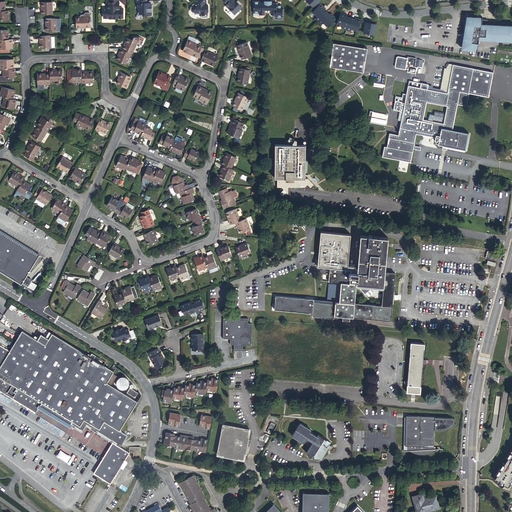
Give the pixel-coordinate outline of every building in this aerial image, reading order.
[(119,0),(106,0),(107,9),(103,9),(103,18),(109,18),(118,18),(124,18),(124,9),(120,9),(120,2),(119,2),(119,0)] [(147,3),(147,0),(137,0),(137,2),(138,3),(139,3),(139,9),(140,9),(140,14),(144,14),(144,15),(152,15),(152,5),(150,3),(147,3)] [(207,4),(206,0),(195,0),(196,7),(192,7),(191,8),(191,10),(191,11),(192,12),(196,12),(196,14),(202,14),(202,17),(203,17),(204,17),(205,17),(206,17),(207,17),(208,17),(208,12),(209,12),(209,5),(207,4)] [(222,0),(223,0),(227,5),(226,6),(236,15),(242,9),(240,7),(241,6),(243,5),(239,1),(237,3),(234,0),(222,0)] [(283,10),(283,8),(283,7),(281,5),(277,5),(277,3),(273,2),(273,0),(263,0),(263,2),(260,2),(260,1),(260,0),(258,0),(254,0),(253,12),(259,12),(259,13),(265,13),(265,12),(271,12),(271,14),(276,14),(276,17),(282,17),(282,14),(283,14),(283,13),(283,11),(283,10)] [(41,15),(52,15),(51,3),(41,3),(41,15)] [(319,21),(328,12),(325,9),(326,9),(324,7),(325,6),(322,4),(313,12),(318,17),(317,18),(319,21)] [(6,12),(0,12),(0,21),(10,22),(9,12),(6,12)] [(331,15),(328,12),(319,21),(322,24),(324,22),(329,27),(337,18),(334,15),(333,16),(331,14),(331,15)] [(346,14),(342,13),(338,24),(344,26),(344,28),(347,30),(351,18),(347,16),(348,16),(345,15),(346,14)] [(80,18),(75,18),(76,28),(90,28),(90,15),(88,14),(85,14),(84,15),(84,16),(81,16),(80,17),(80,18)] [(482,16),(467,16),(464,39),(479,41),(479,36),(481,36),(481,37),(511,39),(511,24),(481,22),(482,16)] [(355,19),(351,18),(347,30),(351,31),(352,29),(359,31),(362,20),(358,18),(358,20),(355,19)] [(54,22),(54,19),(45,19),(46,32),(58,31),(58,22),(54,22)] [(375,34),(378,23),(374,22),(373,23),(371,22),(371,21),(367,20),(365,32),(369,33),(369,32),(371,33),(375,34)] [(0,40),(1,41),(9,40),(9,31),(0,31),(0,40)] [(50,36),(39,37),(40,50),(50,49),(50,41),(50,38),(50,36)] [(131,53),(132,53),(136,43),(136,42),(131,40),(127,39),(122,49),(131,53)] [(245,39),(235,43),(241,57),(251,53),(245,39)] [(478,47),(479,41),(464,39),(463,45),(463,47),(478,49),(478,47)] [(9,40),(1,41),(1,50),(13,49),(13,40),(9,40)] [(196,44),(186,40),(181,52),(197,58),(198,55),(200,56),(203,48),(196,44)] [(366,46),(333,41),(329,65),(363,70),(366,46)] [(219,53),(206,48),(202,59),(214,65),(219,53)] [(125,65),(131,53),(122,49),(121,49),(115,61),(125,65)] [(405,68),(407,57),(397,55),(396,56),(394,65),(395,66),(405,68)] [(4,69),(4,70),(14,69),(14,61),(3,61),(3,69),(4,69)] [(395,135),(395,134),(388,132),(386,146),(383,146),(381,156),(410,161),(412,148),(413,148),(413,146),(414,145),(413,145),(415,133),(434,136),(433,139),(436,140),(436,138),(437,138),(436,143),(441,144),(441,145),(445,145),(445,144),(463,147),(466,131),(450,128),(455,102),(461,103),(464,99),(466,94),(466,91),(487,95),(491,70),(451,63),(445,92),(426,88),(426,84),(427,83),(419,82),(418,87),(406,85),(403,103),(400,121),(397,134),(397,135),(395,135)] [(445,92),(451,63),(447,63),(445,65),(441,85),(428,83),(428,84),(426,84),(426,88),(445,92)] [(252,70),(241,68),(239,81),(249,83),(252,70)] [(14,69),(4,70),(5,79),(16,78),(15,69),(14,69)] [(82,74),(82,70),(72,70),(73,82),(82,82),(82,74)] [(63,72),(50,72),(50,75),(50,82),(63,82),(63,72)] [(167,76),(158,72),(154,81),(163,85),(164,83),(167,85),(171,76),(167,75),(167,76)] [(82,82),(82,84),(94,84),(94,73),(83,73),(82,74),(82,82)] [(130,77),(121,73),(116,85),(125,89),(130,77)] [(189,79),(177,74),(173,82),(177,84),(177,85),(185,89),(189,79)] [(38,86),(50,86),(50,82),(50,75),(37,76),(38,86)] [(213,92),(199,86),(194,95),(200,97),(199,98),(209,102),(213,92)] [(5,88),(2,97),(5,98),(14,100),(16,91),(5,88)] [(249,98),(240,94),(234,107),(243,112),(249,98)] [(14,110),(17,101),(14,100),(5,98),(2,107),(14,110)] [(0,129),(3,130),(4,131),(6,124),(7,125),(8,124),(9,124),(11,119),(0,114),(0,129)] [(38,126),(47,132),(54,120),(46,116),(45,119),(42,117),(37,126),(38,126)] [(94,121),(81,116),(77,125),(90,131),(94,121)] [(244,122),(235,119),(230,135),(241,138),(244,129),(242,129),(244,122)] [(110,125),(99,120),(95,129),(107,134),(110,125)] [(142,133),(145,126),(146,124),(138,120),(137,122),(134,121),(131,128),(142,133)] [(41,143),(47,132),(38,126),(32,137),(41,143)] [(142,133),(141,134),(152,140),(155,132),(151,130),(152,129),(145,126),(142,133)] [(175,139),(176,137),(168,134),(167,135),(164,134),(160,141),(171,146),(175,139)] [(171,146),(171,148),(182,153),(185,144),(182,143),(182,142),(175,139),(171,146)] [(33,158),(40,147),(31,142),(24,153),(33,158)] [(275,142),(275,174),(274,174),(274,187),(280,187),(283,190),(284,184),(295,184),(298,182),(301,185),(304,182),(307,185),(310,182),(305,177),(304,143),(275,142)] [(188,146),(185,154),(196,159),(200,150),(193,146),(192,148),(188,146)] [(227,153),(221,165),(224,166),(232,169),(238,158),(227,153)] [(126,168),(130,158),(122,154),(115,166),(125,171),(126,168)] [(135,158),(131,156),(130,158),(126,168),(134,171),(138,161),(134,159),(135,158)] [(73,164),(61,157),(56,165),(67,173),(73,164)] [(154,179),(158,170),(149,165),(143,176),(143,177),(143,178),(143,181),(144,184),(146,186),(148,187),(151,180),(153,181),(154,179)] [(230,182),(235,171),(232,169),(224,166),(219,177),(230,182)] [(77,167),(70,178),(81,183),(87,173),(77,167)] [(167,171),(159,168),(158,170),(154,179),(162,182),(167,171)] [(24,180),(25,179),(16,174),(15,175),(13,179),(9,186),(18,191),(24,180)] [(173,180),(177,193),(178,192),(179,192),(190,188),(189,183),(185,185),(184,183),(185,182),(184,177),(173,180)] [(18,191),(17,192),(24,197),(32,185),(24,180),(18,191)] [(193,191),(192,187),(190,188),(179,192),(183,203),(193,199),(192,194),(190,194),(190,192),(193,191)] [(218,190),(219,194),(221,194),(223,199),(220,200),(222,208),(235,203),(231,190),(228,191),(228,192),(226,188),(218,190)] [(35,199),(47,206),(53,196),(41,189),(35,199)] [(114,212),(121,200),(118,198),(117,200),(110,195),(105,205),(112,209),(111,210),(114,212)] [(64,205),(65,203),(56,198),(49,209),(58,215),(64,205)] [(124,202),(121,200),(114,212),(118,215),(119,214),(126,218),(131,209),(124,204),(124,202)] [(132,205),(125,201),(124,202),(124,204),(131,209),(132,205)] [(58,215),(57,217),(65,222),(71,212),(65,208),(66,206),(64,205),(58,215)] [(192,222),(200,219),(199,215),(197,216),(194,208),(185,212),(188,219),(190,218),(192,222)] [(237,222),(241,220),(237,209),(227,213),(231,224),(237,222)] [(149,216),(139,219),(143,231),(153,227),(149,216)] [(251,230),(247,218),(241,220),(237,222),(241,234),(251,230)] [(202,222),(200,219),(192,222),(193,225),(191,226),(193,234),(203,230),(200,223),(202,222)] [(94,244),(100,234),(91,228),(84,240),(93,245),(94,244)] [(41,254),(0,229),(0,270),(23,285),(24,283),(28,276),(41,254)] [(100,234),(94,244),(101,248),(109,236),(101,231),(100,234)] [(333,319),(333,316),(339,316),(339,319),(349,320),(350,317),(391,321),(393,299),(398,300),(398,296),(393,296),(395,273),(384,271),(387,237),(371,235),(371,234),(368,234),(367,235),(363,235),(360,264),(360,270),(357,266),(350,265),(353,234),(322,231),(320,266),(332,267),(331,280),(343,281),(343,284),(340,283),(337,304),(316,302),(316,300),(276,296),(274,310),(312,314),(312,317),(333,319)] [(153,232),(143,236),(148,249),(158,245),(153,232)] [(237,249),(239,256),(251,251),(248,242),(235,246),(236,248),(236,249),(237,249)] [(122,249),(113,244),(107,253),(117,259),(122,249)] [(216,251),(220,261),(231,256),(227,247),(216,251)] [(498,252),(490,250),(488,258),(496,260),(498,252)] [(94,261),(82,254),(75,265),(85,271),(88,266),(86,265),(87,263),(91,265),(94,261)] [(197,271),(207,268),(203,257),(202,255),(198,256),(199,258),(193,260),(197,271)] [(207,268),(207,269),(216,266),(212,256),(206,258),(205,256),(203,257),(207,268)] [(176,267),(175,265),(171,266),(172,268),(165,271),(170,282),(180,278),(176,267)] [(181,280),(185,279),(180,267),(179,268),(178,266),(176,267),(180,278),(181,280)] [(180,267),(185,279),(189,277),(185,266),(180,267)] [(30,287),(34,280),(28,276),(24,283),(30,287)] [(142,293),(152,289),(148,278),(147,276),(143,277),(144,279),(138,281),(142,293)] [(152,289),(153,290),(161,287),(158,277),(152,279),(151,276),(148,278),(152,289)] [(325,298),(316,300),(316,302),(337,304),(340,283),(327,280),(325,298)] [(60,294),(71,301),(79,288),(75,285),(72,289),(70,288),(70,287),(66,284),(66,283),(63,281),(58,289),(62,291),(60,294)] [(126,288),(122,289),(123,290),(127,302),(138,297),(134,286),(131,287),(126,289),(126,288)] [(128,304),(127,302),(123,290),(119,292),(120,293),(113,296),(118,307),(128,304)] [(81,291),(79,291),(73,301),(84,307),(92,294),(88,291),(85,296),(84,295),(84,294),(81,291)] [(98,300),(91,312),(100,319),(105,309),(101,307),(100,308),(98,307),(101,302),(98,300)] [(191,304),(190,303),(179,307),(181,312),(182,312),(184,315),(189,314),(190,314),(194,313),(193,312),(196,311),(197,312),(197,313),(204,310),(200,301),(194,303),(194,304),(192,305),(191,304)] [(161,324),(158,315),(144,320),(148,330),(158,326),(157,325),(161,324)] [(232,345),(232,349),(242,349),(242,346),(251,346),(251,325),(247,324),(248,319),(222,319),(221,339),(229,339),(229,345),(232,345)] [(123,328),(113,332),(113,334),(111,335),(114,342),(116,341),(116,342),(122,341),(122,342),(128,340),(127,339),(130,337),(127,329),(124,331),(123,328)] [(105,390),(108,386),(105,384),(110,374),(112,372),(101,366),(91,360),(87,357),(50,333),(47,339),(44,337),(39,334),(37,338),(36,340),(32,337),(21,331),(9,352),(0,365),(0,379),(10,386),(5,394),(11,397),(16,389),(39,405),(63,419),(67,413),(82,422),(102,388),(105,390)] [(189,335),(189,339),(191,339),(191,344),(190,344),(190,350),(201,350),(200,335),(189,335)] [(425,344),(412,342),(407,391),(421,392),(425,344)] [(0,365),(9,352),(0,346),(0,365)] [(157,349),(147,354),(151,362),(151,361),(155,369),(165,365),(157,349)] [(93,356),(91,360),(101,366),(103,363),(93,356)] [(125,388),(130,378),(119,373),(115,384),(125,388)] [(115,377),(110,374),(105,384),(108,386),(109,387),(115,377)] [(0,379),(0,390),(5,394),(10,386),(0,379)] [(166,388),(163,387),(162,393),(164,393),(162,398),(171,400),(172,396),(183,398),(184,393),(194,395),(195,391),(205,393),(206,389),(216,391),(218,379),(214,379),(214,380),(211,380),(207,379),(207,382),(203,381),(203,382),(200,382),(196,381),(196,384),(192,383),(192,385),(189,384),(185,383),(185,386),(181,385),(181,387),(178,386),(174,386),(174,388),(170,387),(169,389),(166,388)] [(109,387),(108,386),(105,390),(102,388),(82,422),(82,423),(96,431),(101,424),(124,438),(125,437),(117,432),(135,403),(109,387)] [(38,408),(39,405),(16,389),(11,397),(31,411),(33,408),(38,408)] [(90,475),(94,478),(114,447),(117,450),(119,447),(120,445),(96,431),(82,423),(78,429),(70,424),(68,427),(38,408),(33,408),(31,411),(11,397),(5,394),(0,390),(0,396),(32,416),(34,412),(57,426),(59,424),(78,436),(82,429),(107,445),(109,446),(90,475)] [(39,405),(38,408),(68,427),(70,424),(63,419),(39,405)] [(82,423),(82,422),(67,413),(63,419),(78,429),(82,423)] [(211,415),(200,413),(198,423),(202,423),(205,424),(205,426),(209,427),(211,415)] [(407,451),(409,451),(410,451),(413,454),(417,455),(420,455),(423,455),(426,455),(429,454),(430,454),(433,452),(433,449),(433,431),(437,431),(440,431),(442,430),(444,430),(447,429),(449,428),(452,427),(455,424),(454,424),(454,418),(434,418),(434,417),(405,416),(405,445),(407,446),(407,451)] [(314,443),(308,453),(312,459),(316,453),(317,453),(316,455),(322,458),(329,448),(328,447),(325,444),(328,440),(320,434),(319,436),(312,432),(313,430),(302,423),(300,425),(294,433),(294,436),(305,443),(309,440),(314,443)] [(96,431),(120,445),(124,438),(101,424),(96,431)] [(224,456),(224,457),(238,460),(239,459),(244,459),(245,454),(246,454),(249,435),(248,435),(249,430),(244,429),(244,428),(229,425),(229,426),(224,425),(223,431),(222,431),(218,450),(219,450),(219,455),(224,456)] [(184,444),(204,449),(207,437),(203,437),(202,438),(199,438),(193,436),(190,436),(190,434),(182,432),(182,434),(179,434),(169,432),(170,430),(166,429),(163,440),(174,442),(173,444),(184,446),(184,444)] [(94,478),(107,486),(116,470),(119,472),(124,465),(121,463),(125,455),(117,450),(114,447),(94,478)] [(130,455),(131,460),(137,460),(137,450),(126,449),(125,455),(130,455)] [(511,449),(506,459),(493,478),(498,481),(497,482),(498,484),(501,486),(503,486),(504,485),(507,487),(511,479),(511,449)] [(57,456),(68,461),(70,454),(59,450),(57,456)] [(212,511),(211,511),(203,497),(204,496),(193,475),(179,482),(190,504),(189,504),(193,511),(212,511)] [(328,511),(329,492),(303,491),(302,511),(328,511)] [(424,496),(414,499),(417,511),(429,511),(440,509),(437,496),(425,500),(424,496)] [(171,511),(168,505),(162,509),(159,502),(142,511),(171,511)] [(282,511),(274,503),(263,511),(282,511)]
